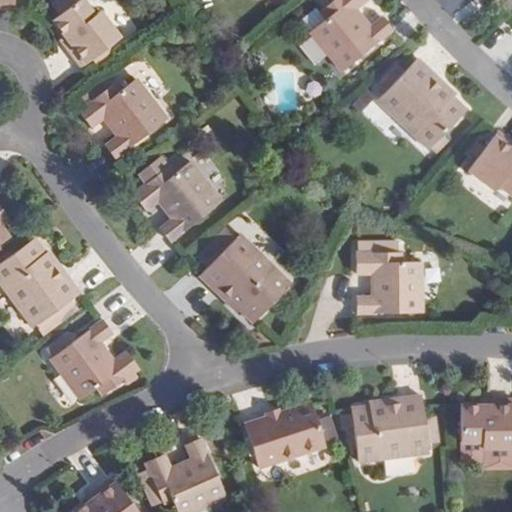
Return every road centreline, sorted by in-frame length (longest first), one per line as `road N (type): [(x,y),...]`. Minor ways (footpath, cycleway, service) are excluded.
road 1 (residential): [(203,367),(239,373),(405,348),(511,347)]
road 2 (residential): [(26,124),(203,367)]
road 3 (residential): [(0,484),(203,367)]
road 4 (residential): [(511,85),(425,0)]
